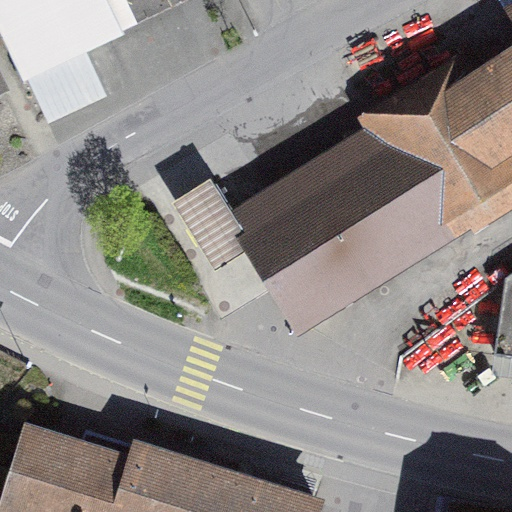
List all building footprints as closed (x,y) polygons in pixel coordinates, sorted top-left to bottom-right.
[(117,32),(102,0),(0,0),(0,20),(26,75),(117,32)] [(511,62),(472,89),(455,61),(369,114),(379,130),(237,218),(253,244),(290,304),(433,216),(474,227),(511,202),(511,153),(506,143),(511,138),(511,62)] [(237,218),(210,175),(172,198),(215,267),(253,244),(237,218)] [(494,353),(511,355),(511,271),(506,276),(494,353)] [(113,456),(28,430),(14,475),(0,470),(0,504),(4,506),(2,511),(120,511),(127,492),(104,485),(113,456)] [(314,511),(317,502),(118,441),(113,456),(104,485),(127,492),(120,511),(314,511)]
